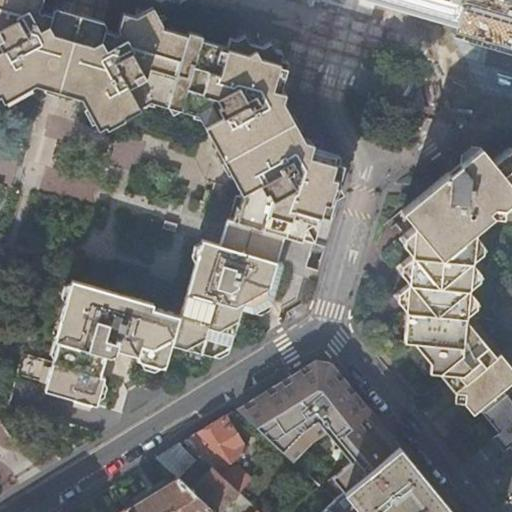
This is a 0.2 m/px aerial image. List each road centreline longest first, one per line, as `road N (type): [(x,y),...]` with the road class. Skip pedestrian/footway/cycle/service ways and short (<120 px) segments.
road 1 (residential): [(327,325),(10,511)]
road 2 (residential): [(327,325),(480,511)]
road 3 (residential): [(414,43),(395,36),(357,41),(330,68),(329,122),(340,138),(373,155)]
road 4 (residential): [(373,155),(327,325)]
road 5 (residential): [(373,155),(422,142),(442,112),(440,73),(414,43)]
